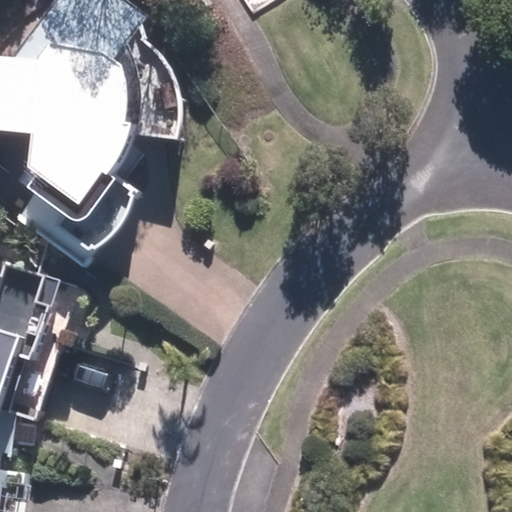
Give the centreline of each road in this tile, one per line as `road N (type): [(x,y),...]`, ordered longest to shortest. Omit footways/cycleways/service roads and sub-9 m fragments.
road 1 (residential): [(510,98),(373,205),(304,280),(231,415),(198,511)]
road 2 (residential): [(510,98),(440,0)]
